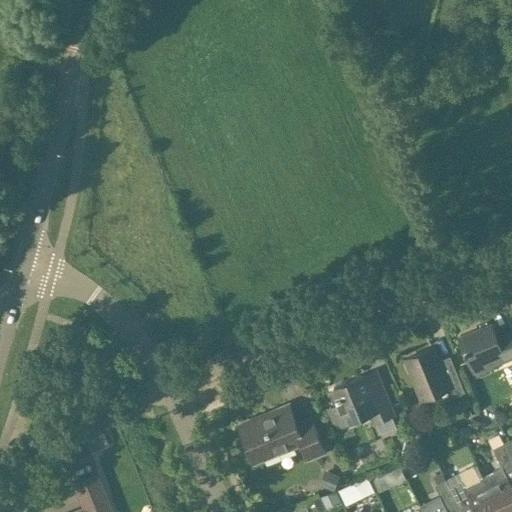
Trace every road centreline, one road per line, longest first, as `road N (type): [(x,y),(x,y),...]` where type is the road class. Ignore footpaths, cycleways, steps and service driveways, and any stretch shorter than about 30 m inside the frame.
road 1 (unclassified): [(173,389),(511,246)]
road 2 (tertiary): [(85,65),(23,269)]
road 3 (residential): [(10,511),(40,455),(107,415),(173,389)]
road 4 (unclassified): [(173,389),(125,321),(88,288),(52,276)]
road 5 (unclassified): [(220,511),(173,389)]
